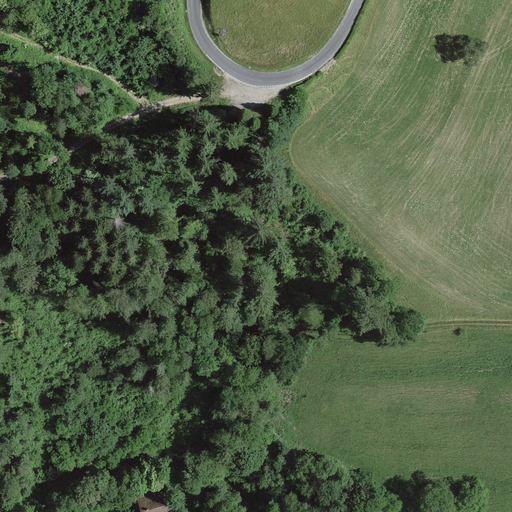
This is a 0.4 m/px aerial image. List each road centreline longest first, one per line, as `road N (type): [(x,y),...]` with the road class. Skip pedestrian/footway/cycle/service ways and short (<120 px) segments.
road 1 (track): [(0,177),(38,168),(169,102),(236,97),(242,78)]
road 2 (tertiary): [(359,0),(320,59),(284,79),(261,81),(228,70),(204,45),(193,0)]
